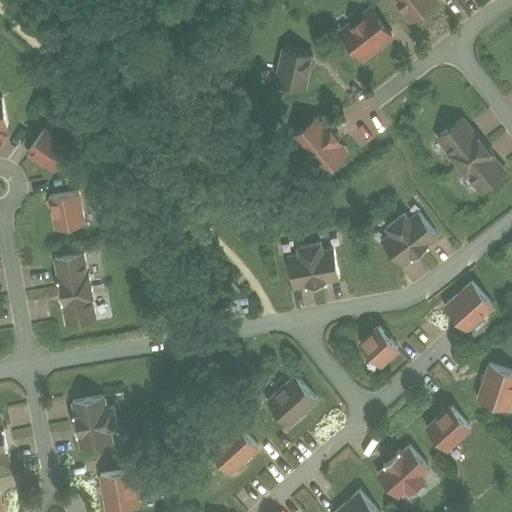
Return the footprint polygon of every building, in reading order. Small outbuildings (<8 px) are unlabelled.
[(365,0),(342,18),(362,45),(389,24),(369,0),(365,0)] [(405,0),(419,16),(439,0),(405,0)] [(305,60),(310,25),(279,21),(274,56),(305,60)] [(0,124),(21,121),(17,92),(4,93),(2,84),(0,84),(0,124)] [(326,93),(296,117),(308,132),(302,137),(313,151),(319,147),(330,162),(361,137),(326,93)] [(442,137),(462,163),(488,143),(468,117),(442,137)] [(74,143),(45,121),(27,145),(57,167),(74,143)] [(462,163),(482,189),(508,169),(488,143),(462,163)] [(49,227),(87,222),(83,186),(45,190),(49,227)] [(402,215),(424,245),(447,228),(428,202),(412,214),(409,209),(402,215)] [(424,245),(402,215),(395,220),(398,224),(384,235),(404,261),(424,245)] [(319,233),(326,274),(354,269),(349,239),(331,242),(330,231),(319,233)] [(326,274),(319,233),(308,235),(310,246),(293,249),(298,278),(326,274)] [(58,287),(93,280),(85,242),(50,249),(58,287)] [(449,302),(469,328),(504,303),(482,277),(449,302)] [(66,325),(101,318),(93,280),(58,287),(66,325)] [(360,340),(381,365),(407,343),(386,319),(360,340)] [(511,398),(511,357),(490,355),(485,395),(511,398)] [(479,361),(472,391),(479,393),(485,362),(479,361)] [(274,397),(294,423),(321,403),(300,377),(274,397)] [(74,397),(75,421),(115,418),(114,412),(110,412),(109,394),(74,397)] [(429,420),(449,447),(475,427),(455,400),(429,420)] [(0,437),(8,437),(5,410),(0,410),(0,437)] [(231,432),(252,458),(278,438),(258,412),(231,432)] [(115,425),(115,418),(75,421),(77,445),(112,442),(111,425),(115,425)] [(377,464),(402,494),(413,484),(420,492),(435,479),(429,472),(443,461),(417,431),(377,464)] [(0,460),(11,459),(8,437),(0,437),(0,460)] [(104,509),(141,505),(136,467),(100,471),(104,509)] [(0,511),(8,511),(6,487),(0,488),(0,511)] [(330,507),(333,511),(375,511),(356,487),(330,507)] [(244,511),(234,498),(215,511),(244,511)]
